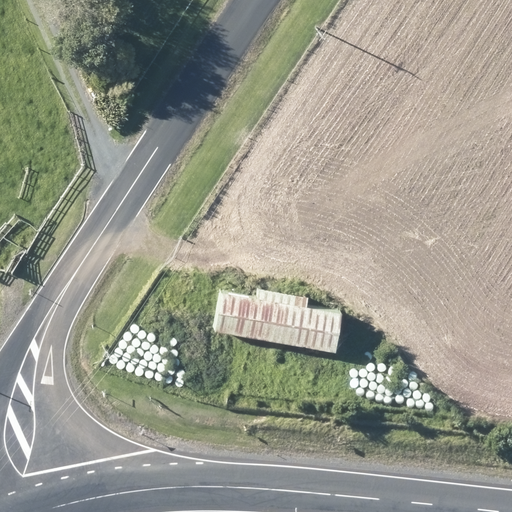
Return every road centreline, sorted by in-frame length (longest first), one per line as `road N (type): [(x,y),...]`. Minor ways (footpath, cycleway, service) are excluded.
road 1 (unclassified): [(493,511),(232,486),(155,489),(43,511)]
road 2 (unclassified): [(43,332),(71,276),(258,0)]
road 3 (unclassified): [(33,511),(17,434),(28,364),(43,332)]
